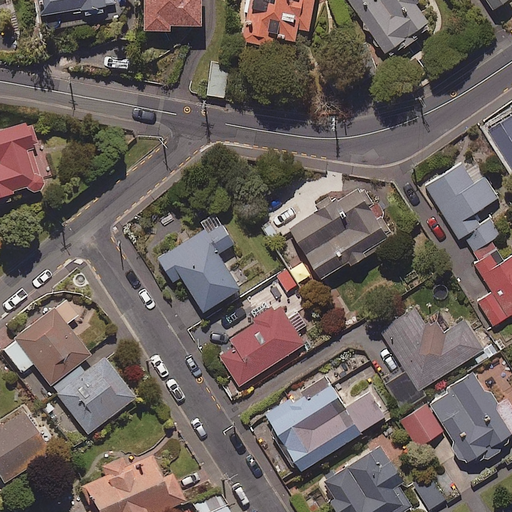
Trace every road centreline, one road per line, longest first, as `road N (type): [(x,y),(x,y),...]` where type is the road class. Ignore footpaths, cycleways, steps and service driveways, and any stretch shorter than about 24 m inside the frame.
road 1 (residential): [(84,227),(268,511)]
road 2 (residential): [(511,61),(411,120),(359,135),(309,137),(200,119)]
road 3 (residential): [(200,119),(0,81)]
road 4 (residential): [(84,227),(190,138),(200,119)]
